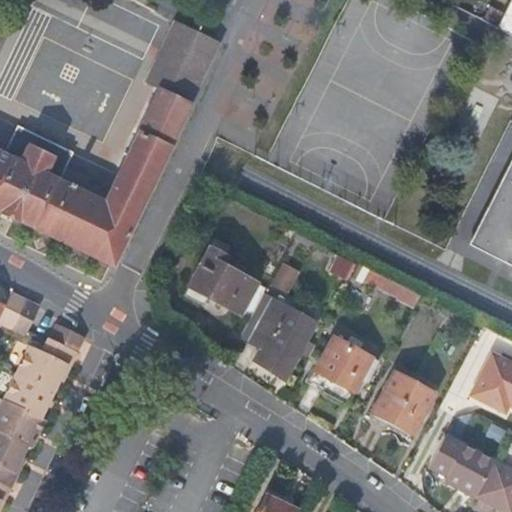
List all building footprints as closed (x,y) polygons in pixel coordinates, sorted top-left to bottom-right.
[(511,34),(511,3),(499,28),(511,34)] [(189,102),(218,41),(175,20),(146,81),(158,88),(189,102)] [(0,210),(111,264),(189,102),(158,88),(103,202),(71,186),(73,182),(68,180),(66,184),(56,178),(69,150),(17,125),(3,154),(0,152),(0,210)] [(511,162),(470,244),(511,266),(511,162)] [(237,316),(238,314),(254,284),(218,264),(227,248),(212,240),(183,295),(201,305),(205,298),(237,316)] [(331,271),(349,280),(357,263),(339,255),(331,271)] [(271,283),(288,293),(300,272),(283,262),(271,283)] [(238,314),(247,320),(263,289),(254,284),(238,314)] [(22,298),(10,291),(0,311),(0,324),(8,329),(22,298)] [(36,307),(22,298),(8,329),(22,335),(24,331),(36,307)] [(268,303),(264,313),(249,342),(291,365),(314,321),(271,299),(268,303)] [(260,311),(264,313),(268,303),(265,301),(260,311)] [(77,352),(84,338),(53,323),(46,337),(77,352)] [(356,349),(347,344),(333,336),(314,371),(353,392),(371,357),(356,349)] [(28,348),(16,373),(53,391),(65,365),(69,368),(77,352),(46,337),(45,340),(39,352),(28,348)] [(352,337),(347,344),(356,349),(361,342),(352,337)] [(506,406),(511,409),(511,365),(489,354),(467,396),(495,411),(498,403),(506,406)] [(53,391),(16,373),(3,400),(39,418),(53,391)] [(431,393),(415,385),(406,380),(394,374),(372,415),(410,434),(431,393)] [(406,380),(415,385),(418,380),(410,375),(406,380)] [(39,418),(3,400),(0,405),(0,432),(26,445),(30,447),(44,420),(39,418)] [(495,411),(502,414),(506,406),(498,403),(495,411)] [(26,445),(0,432),(0,482),(10,488),(11,485),(17,473),(13,472),(26,445)] [(492,463),(443,436),(427,467),(445,477),(442,481),(473,499),(492,463)] [(511,473),(492,463),(473,499),(498,511),(510,511),(511,508),(511,473)] [(0,500),(3,503),(10,488),(0,482),(0,500)] [(295,511),(265,496),(256,511),(295,511)]
